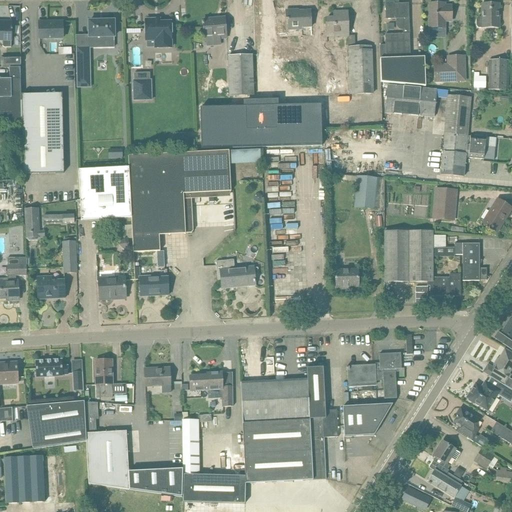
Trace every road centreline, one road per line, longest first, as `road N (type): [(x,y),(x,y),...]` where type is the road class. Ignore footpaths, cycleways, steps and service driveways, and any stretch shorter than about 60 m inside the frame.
road 1 (unknown): [(322,326),(301,225),(312,165),(355,162),(430,179),(511,184)]
road 2 (residential): [(0,343),(312,326)]
road 3 (unclassified): [(360,511),(468,338)]
road 4 (residential): [(312,326),(315,340),(426,333),(440,322)]
road 5 (residential): [(312,326),(440,322)]
